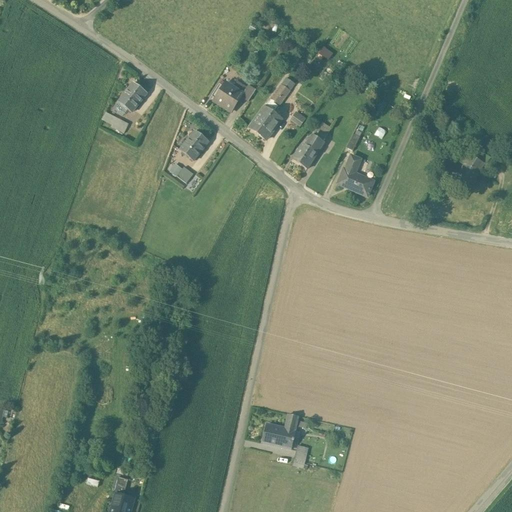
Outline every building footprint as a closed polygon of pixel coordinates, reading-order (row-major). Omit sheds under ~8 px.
[(355,74),(347,69),(342,76),(350,81),(355,74)] [(295,86),(286,79),(281,86),(290,92),(295,86)] [(219,84),(211,97),(216,100),(224,87),(219,84)] [(216,100),(214,102),(231,113),(241,98),(242,95),(225,84),(216,100)] [(132,86),(117,105),(130,115),(144,96),(132,86)] [(281,86),(270,100),(279,107),(290,92),(281,86)] [(242,95),(241,98),(248,103),(255,92),(248,87),(242,95)] [(264,109),(249,130),(266,141),(280,120),(264,109)] [(115,120),(104,114),(100,121),(111,127),(115,120)] [(305,121),(295,114),(291,121),(300,128),(305,121)] [(127,126),(115,120),(111,127),(109,129),(122,135),(127,126)] [(317,130),(327,135),(331,126),(321,122),(317,130)] [(326,138),(316,131),(313,137),(316,139),(322,144),(326,138)] [(207,144),(194,134),(179,153),(192,163),(207,144)] [(353,136),(346,149),(352,152),(359,139),(353,136)] [(309,150),(301,145),(291,160),(307,171),(317,156),(315,155),(322,144),(316,139),(309,150)] [(490,159),(475,150),(471,157),(483,165),(486,166),(490,159)] [(471,157),(462,152),(456,163),(464,168),(454,184),(467,191),(483,165),(471,157)] [(360,161),(351,158),(345,172),(344,171),(338,185),(367,197),(373,183),(354,176),(360,161)] [(192,176),(182,169),(175,179),(185,186),(192,176)] [(299,418),(290,416),(286,430),(296,432),(296,429),(298,422),(299,418)] [(306,424),(298,422),(296,429),(304,430),(306,424)] [(286,430),(268,426),(264,444),(291,450),(293,442),(294,442),(295,441),(294,441),(296,432),(286,430)] [(306,454),(298,452),(296,459),(307,461),(308,454),(306,454)] [(307,461),(296,459),(295,462),(294,467),(305,470),(306,464),(307,461)] [(130,473),(118,470),(116,478),(117,478),(127,481),(130,473)] [(127,481),(117,478),(113,491),(123,493),(125,494),(128,482),(127,481)] [(122,498),(116,496),(116,497),(111,511),(130,511),(133,501),(122,498)]
